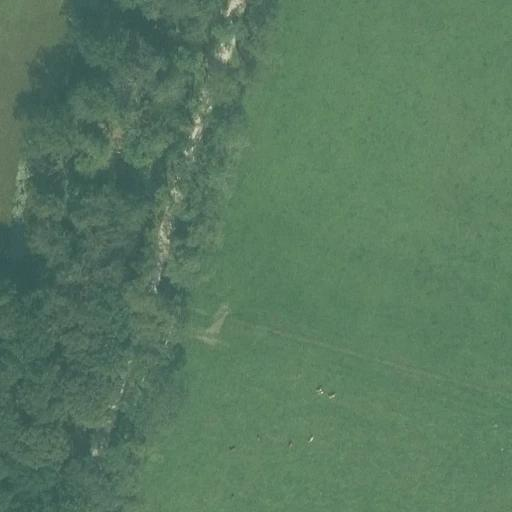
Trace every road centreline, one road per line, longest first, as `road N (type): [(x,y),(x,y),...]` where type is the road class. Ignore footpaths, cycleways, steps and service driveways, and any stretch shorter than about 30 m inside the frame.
road 1 (track): [(115,392),(238,0)]
road 2 (track): [(76,511),(115,392)]
